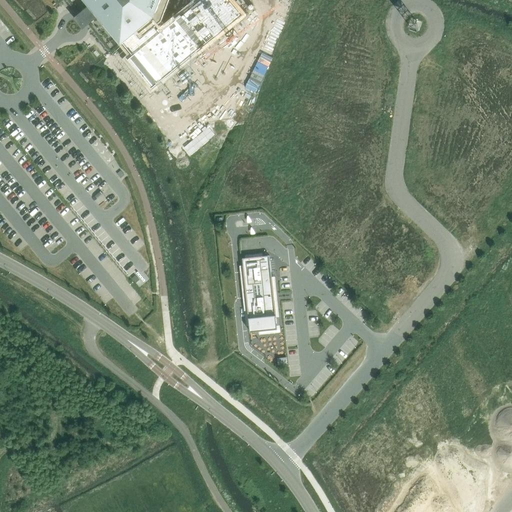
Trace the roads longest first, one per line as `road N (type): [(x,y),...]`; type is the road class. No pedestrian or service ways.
road 1 (unclassified): [(281,469),(450,271),(448,247),(401,200),(393,177),(410,44)]
road 2 (unclassified): [(229,511),(184,430),(94,351),(98,319)]
